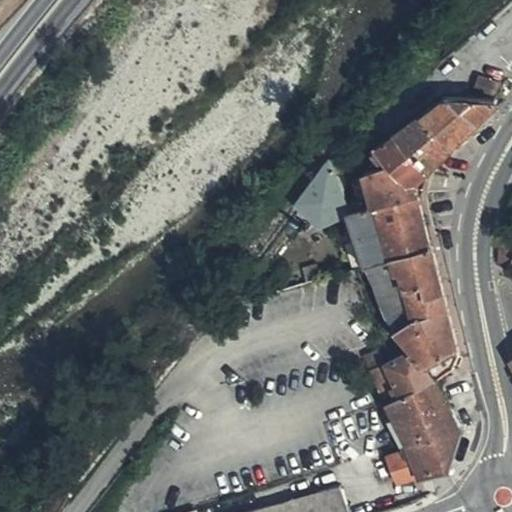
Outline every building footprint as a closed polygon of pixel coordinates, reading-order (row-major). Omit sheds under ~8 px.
[(478,68),(497,78),(502,67),(484,57),(478,68)] [(446,81),(399,114),(433,153),(502,86),(469,78),(458,79),(446,81)] [(387,146),(376,153),(383,166),(396,158),(409,177),(418,167),(433,153),(399,114),(379,128),(387,146)] [(338,171),(327,148),(295,190),(322,211),(337,207),(352,202),(338,171)] [(376,153),(362,161),(353,167),(361,199),(423,181),(418,167),(409,177),(396,158),(383,166),(376,153)] [(361,199),(352,202),(374,250),(437,235),(423,181),(361,199)] [(437,235),(374,250),(399,305),(424,336),(394,349),(381,354),(391,381),(408,375),(410,382),(442,368),(453,361),(465,341),(437,235)] [(411,431),(402,433),(404,442),(396,444),(402,469),(428,463),(455,455),(466,417),(442,368),(410,382),(394,388),(411,431)] [(273,493),(278,511),(342,511),(355,508),(344,471),(304,483),(307,496),(278,504),(275,492),(273,493)] [(273,484),(275,492),(304,483),(302,476),(273,484)] [(304,483),(275,492),(278,504),(307,496),(304,483)] [(247,500),(250,511),(278,511),(273,493),(247,500)] [(208,511),(250,511),(247,500),(208,511)]
